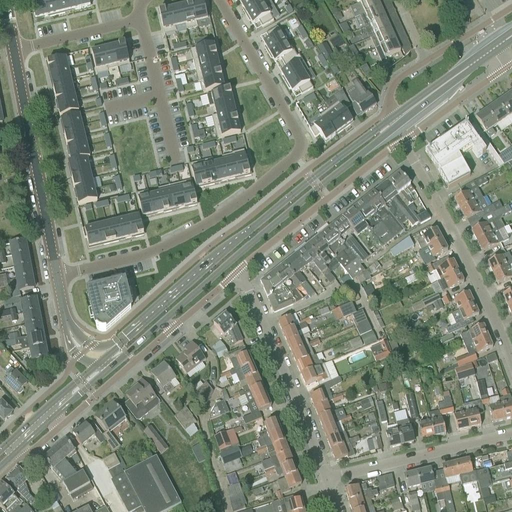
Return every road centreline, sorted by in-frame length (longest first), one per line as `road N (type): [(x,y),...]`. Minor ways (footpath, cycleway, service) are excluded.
road 1 (residential): [(56,276),(186,236),(293,157),(295,132),(218,0)]
road 2 (secondary): [(395,121),(309,180),(117,344)]
road 3 (secondary): [(159,325),(395,121)]
road 4 (residential): [(511,359),(404,141)]
road 5 (residential): [(326,486),(237,272)]
road 6 (unclassified): [(56,276),(12,50)]
road 7 (residential): [(237,272),(404,141)]
road 8 (residential): [(30,454),(174,327)]
road 9 (residential): [(326,486),(511,437)]
road 10 (residential): [(12,50),(127,22),(137,18),(142,0)]
road 11 (residential): [(404,141),(503,70)]
